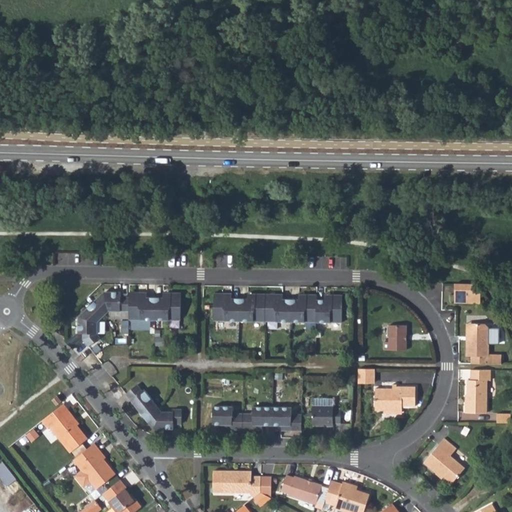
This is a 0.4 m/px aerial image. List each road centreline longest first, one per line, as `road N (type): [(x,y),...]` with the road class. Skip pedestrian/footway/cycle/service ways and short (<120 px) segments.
road 1 (residential): [(371,463),(433,415),(447,366),(444,343),(421,306),(393,286),(357,275),(34,274)]
road 2 (secondary): [(0,152),(511,162)]
road 3 (residential): [(148,451),(371,463)]
road 4 (residential): [(6,310),(148,451)]
